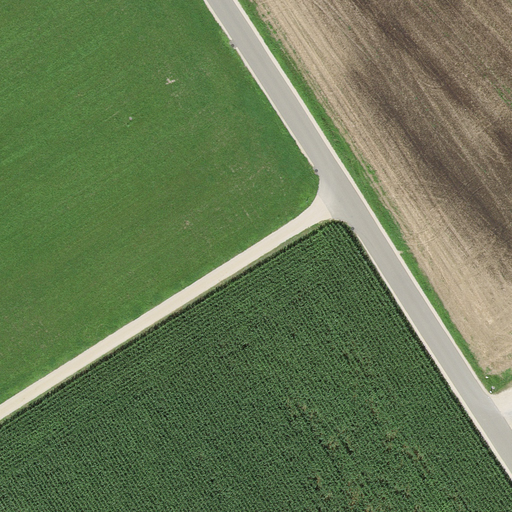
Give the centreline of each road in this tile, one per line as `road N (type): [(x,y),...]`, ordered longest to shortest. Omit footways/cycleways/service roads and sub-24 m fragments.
road 1 (unclassified): [(511,458),(214,0)]
road 2 (track): [(342,197),(0,412)]
